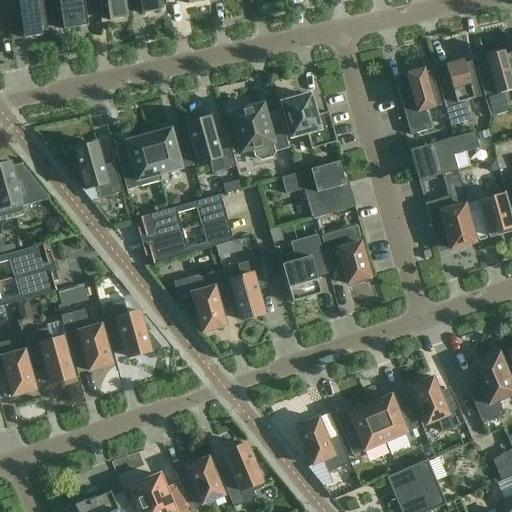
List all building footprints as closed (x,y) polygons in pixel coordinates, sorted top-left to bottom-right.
[(0,0),(0,33),(10,32),(5,0),(0,0)] [(5,0),(10,32),(22,31),(23,38),(41,36),(40,32),(47,31),(41,0),(5,0)] [(45,0),(50,24),(61,22),(63,30),(87,26),(82,0),(45,0)] [(86,0),(89,16),(101,14),(101,18),(108,17),(108,21),(126,18),(123,0),(86,0)] [(127,0),(128,8),(140,6),(141,14),(159,11),(159,7),(165,6),(164,0),(127,0)] [(476,67),(490,117),(510,111),(504,92),(511,90),(511,62),(509,53),(503,55),(502,51),(485,56),(487,64),(476,67)] [(464,64),(462,60),(445,65),(447,73),(436,76),(450,126),(470,121),(465,101),(480,97),(470,62),(464,64)] [(423,69),(405,74),(408,82),(396,85),(410,135),(430,130),(425,110),(440,106),(430,72),(424,73),(423,69)] [(315,116),(309,95),(281,103),(290,138),(306,133),(311,150),(336,142),(328,112),(315,116)] [(230,115),(241,152),(252,149),(254,157),(260,160),(271,157),(274,152),(288,148),(278,111),(264,115),(262,106),(230,115)] [(377,121),(384,151),(403,147),(397,117),(377,121)] [(209,118),(186,124),(197,164),(208,161),(212,173),(235,167),(227,136),(225,136),(226,138),(216,141),(209,118)] [(147,133),(159,175),(193,165),(183,129),(171,132),(170,129),(164,131),(163,128),(147,133)] [(487,130),(478,133),(479,139),(489,137),(487,130)] [(409,150),(418,181),(457,170),(453,156),(478,149),(474,132),(409,150)] [(160,181),(159,175),(147,133),(130,137),(131,140),(125,142),(126,145),(114,148),(126,190),(160,181)] [(84,189),(95,186),(99,199),(122,192),(114,161),(112,161),(113,163),(103,166),(96,143),(62,153),(75,169),(76,168),(75,167),(78,167),(84,189)] [(491,172),(498,170),(495,159),(484,163),(486,169),(491,172)] [(312,219),(355,207),(346,177),(343,178),(338,162),(281,178),(285,194),(304,189),(312,219)] [(0,221),(24,215),(22,207),(50,199),(21,164),(11,167),(9,163),(0,165),(0,221)] [(456,172),(445,175),(449,191),(460,188),(456,172)] [(511,204),(511,176),(501,180),(508,206),(511,204)] [(239,180),(230,183),(233,192),(242,189),(239,180)] [(511,220),(504,193),(466,204),(476,239),(502,231),(503,234),(511,231),(511,220)] [(141,242),(226,218),(220,195),(180,207),(169,209),(140,218),(142,227),(138,229),(138,228),(137,228),(141,242)] [(176,196),(166,198),(169,209),(180,207),(176,196)] [(449,196),(424,203),(432,230),(443,226),(450,249),(475,242),(464,205),(452,208),(449,196)] [(233,242),(226,218),(141,242),(145,257),(146,256),(146,255),(150,254),(153,264),(233,242)] [(280,228),(270,231),(273,243),(283,241),(280,228)] [(347,284),(370,278),(358,236),(347,239),(344,230),(320,237),(328,263),(340,260),(347,284)] [(291,302),(320,294),(313,269),(325,265),(317,235),(290,243),(295,261),(281,265),(291,302)] [(2,239),(0,239),(0,256),(16,253),(13,244),(4,247),(2,239)] [(0,281),(55,267),(51,252),(50,253),(46,255),(43,245),(16,253),(0,256),(0,281)] [(269,289),(260,258),(237,265),(241,277),(229,281),(240,320),(263,313),(257,290),(267,288),(267,289),(269,289)] [(55,267),(0,281),(0,306),(56,291),(53,281),(57,280),(58,281),(59,281),(55,267)] [(79,287),(91,286),(89,271),(78,272),(79,287)] [(231,302),(222,271),(187,281),(202,333),(225,326),(219,303),(228,300),(229,302),(231,302)] [(70,289),(58,293),(62,307),(74,304),(70,289)] [(100,309),(109,339),(110,339),(110,338),(120,335),(126,358),(150,351),(150,350),(159,348),(160,349),(161,348),(148,332),(147,333),(148,333),(145,334),(139,312),(127,315),(124,302),(100,309)] [(60,316),(70,353),(72,352),(71,351),(81,348),(88,371),(111,364),(100,325),(89,328),(84,310),(60,316)] [(50,384),(73,377),(62,338),(51,341),(47,328),(23,335),(32,366),(33,365),(33,364),(43,361),(50,384)] [(11,397),(35,390),(24,351),(12,354),(9,341),(0,343),(0,375),(5,374),(11,397)] [(470,395),(482,424),(503,415),(497,400),(511,394),(511,387),(498,354),(470,365),(481,390),(470,395)] [(432,377),(410,387),(426,425),(437,420),(442,432),(464,422),(452,393),(441,398),(432,377)] [(348,416),(337,421),(352,456),(385,442),(388,451),(407,443),(403,434),(417,428),(403,393),(392,398),(390,395),(384,398),(383,395),(352,408),(353,411),(347,413),(348,416)] [(318,418),(295,428),(311,466),(322,461),(327,473),(350,463),(337,434),(326,439),(318,418)] [(246,444),(223,453),(232,474),(221,478),(233,508),(256,498),(253,492),(264,487),(246,444)] [(435,446),(425,449),(432,469),(442,465),(435,446)] [(511,456),(509,450),(501,454),(492,461),(501,480),(511,475),(511,456)] [(208,457),(185,467),(186,470),(175,475),(190,510),(224,495),(208,457)] [(427,511),(445,504),(427,460),(386,477),(400,511),(427,511)] [(161,474),(129,487),(139,511),(189,511),(178,483),(167,488),(161,474)] [(354,476),(343,481),(348,493),(360,488),(354,476)] [(117,511),(109,491),(76,505),(78,511),(117,511)] [(506,511),(511,511),(511,495),(502,500),(506,511)]
